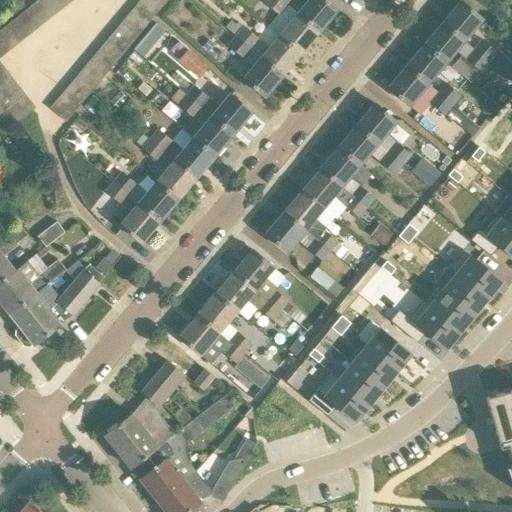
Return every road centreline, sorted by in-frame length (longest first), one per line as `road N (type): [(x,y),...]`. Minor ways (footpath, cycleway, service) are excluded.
road 1 (residential): [(40,424),(398,0)]
road 2 (residential): [(229,511),(272,483),(352,458),(399,431),(511,321)]
